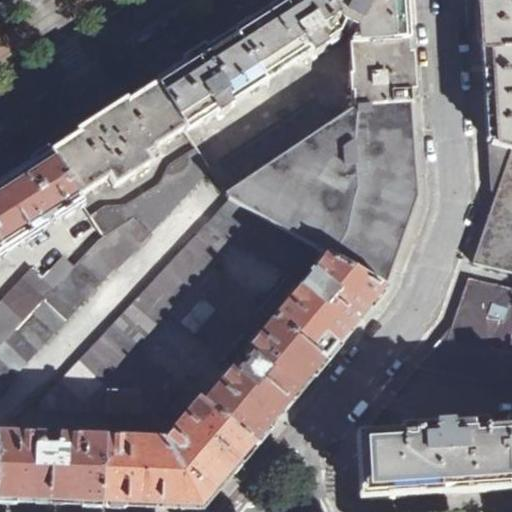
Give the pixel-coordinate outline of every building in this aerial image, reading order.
[(351,44),(407,41),(403,0),(288,0),(273,10),(233,35),(264,82),(309,53),(311,57),(325,48),(336,37),(342,24),(357,32),(351,44)] [(511,0),(479,0),(483,52),(511,50),(511,0)] [(264,82),(233,35),(155,86),(184,131),(185,133),(215,114),(217,117),(230,108),(228,105),(264,82)] [(355,109),(411,105),(407,41),(351,44),(353,79),(351,79),(352,93),(355,93),(355,109)] [(511,50),(483,52),(488,145),(511,151),(511,50)] [(184,131),(155,86),(51,154),(79,198),(108,179),(113,187),(149,165),(143,156),(184,131)] [(225,195),(329,126),(324,118),(313,101),(208,170),(210,172),(225,195)] [(336,262),(385,289),(417,200),(411,105),(355,109),(360,194),(336,262)] [(360,194),(355,109),(334,123),(329,126),(225,195),(229,202),(311,248),(328,257),(336,262),(360,194)] [(329,126),(334,123),(329,115),(324,118),(329,126)] [(150,236),(210,172),(208,170),(195,150),(169,166),(158,188),(126,207),(132,220),(150,236)] [(511,151),(473,264),(511,273),(511,151)] [(79,198),(51,154),(0,186),(0,248),(4,254),(45,229),(42,225),(52,218),(55,223),(83,204),(79,198)] [(311,248),(229,202),(208,224),(233,244),(236,241),(291,272),(311,248)] [(90,217),(103,238),(132,220),(126,207),(106,207),(90,217)] [(117,271),(150,236),(132,220),(103,238),(98,242),(73,268),(0,347),(0,394),(115,269),(117,271)] [(253,310),(257,306),(211,268),(221,257),(196,237),(165,270),(236,330),(253,310)] [(274,321),(323,362),(385,289),(336,262),(328,257),(274,321)] [(0,347),(73,268),(63,258),(49,274),(46,271),(39,278),(31,270),(0,303),(0,347)] [(241,334),(236,330),(165,270),(110,330),(133,352),(168,313),(220,359),(241,334)] [(440,340),(495,352),(511,299),(511,290),(469,278),(453,324),(444,336),(440,340)] [(508,355),(511,354),(511,299),(495,352),(508,355)] [(204,405),(253,447),(273,423),(300,391),(323,362),(274,321),(245,356),(251,361),(240,374),(234,369),(204,405)] [(133,352),(110,330),(42,404),(61,404),(61,411),(79,411),(117,369),(133,352)] [(511,384),(511,354),(508,355),(495,352),(440,340),(416,369),(494,386),(511,384)] [(156,372),(133,352),(117,369),(152,400),(171,379),(160,369),(156,372)] [(151,413),(152,400),(117,369),(79,411),(151,413)] [(104,440),(101,505),(150,507),(201,509),(253,447),(204,405),(202,404),(200,403),(165,443),(104,440)] [(366,499),(509,490),(503,427),(466,430),(466,425),(419,429),(419,433),(363,437),(366,499)] [(511,426),(503,427),(509,490),(511,489),(511,426)] [(41,438),(0,436),(0,501),(3,502),(32,503),(101,505),(104,440),(61,438),(61,449),(41,448),(41,438)]
